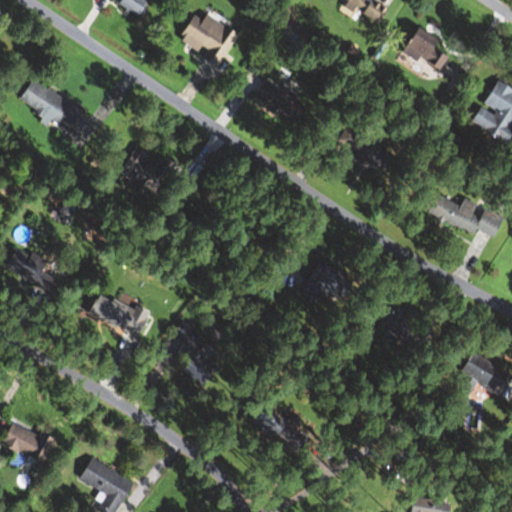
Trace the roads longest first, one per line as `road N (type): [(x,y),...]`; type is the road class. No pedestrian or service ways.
road 1 (residential): [(511,315),(338,213),(25,0)]
road 2 (residential): [(239,511),(177,448),(0,344)]
